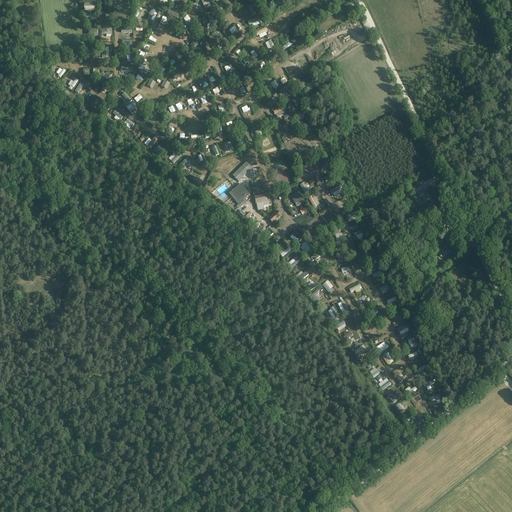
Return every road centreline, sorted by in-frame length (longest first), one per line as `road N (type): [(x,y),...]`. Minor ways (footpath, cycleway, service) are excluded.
road 1 (unclassified): [(359,0),(511,319)]
road 2 (track): [(324,511),(499,371)]
